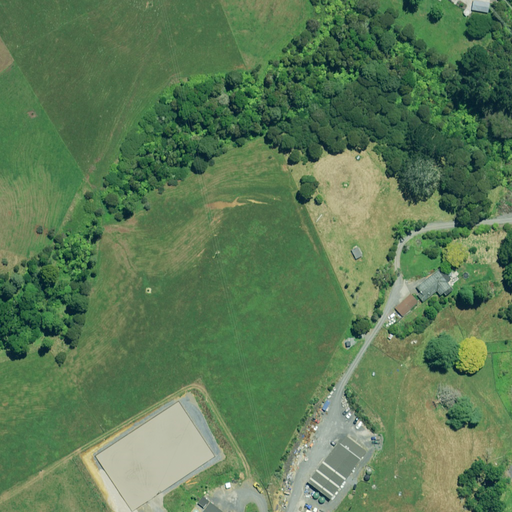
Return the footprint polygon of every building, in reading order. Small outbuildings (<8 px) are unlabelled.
[(488,13),(490,2),(475,0),(473,0),(472,10),(488,13)] [(353,259),(362,257),(361,248),(351,250),(353,259)] [(448,282),(452,280),(443,268),(417,287),(421,293),(418,295),(423,302),(438,291),(441,296),(445,293),(447,295),(454,290),(448,282)] [(403,317),(419,302),(411,294),(395,308),(403,317)] [(331,500),(367,452),(346,436),(343,440),(342,439),(308,482),(331,500)] [(223,511),(210,502),(209,501),(203,496),(198,503),(205,508),(202,511),(223,511)]
